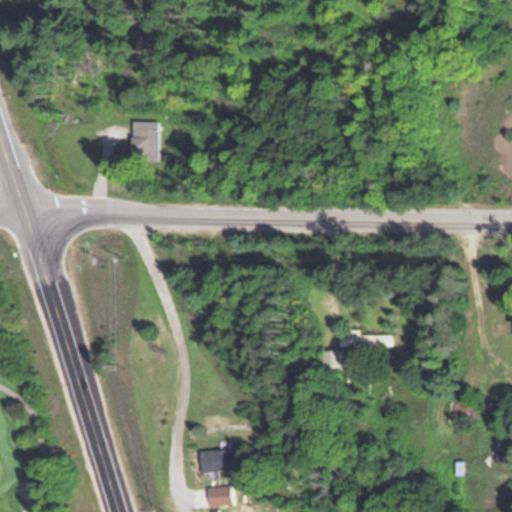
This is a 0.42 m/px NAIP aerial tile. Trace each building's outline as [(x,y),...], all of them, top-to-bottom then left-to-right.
[(159,122),(131,122),(131,161),(159,161),(159,122)] [(339,331),(339,344),(392,344),(392,331),(339,331)] [(322,348),(322,367),(341,367),(341,348),(322,348)] [(200,470),(238,468),(237,446),(199,448),(200,470)] [(462,461),(455,461),(454,472),(461,473),(462,461)] [(207,486),(207,504),(232,504),(232,485),(207,486)]
